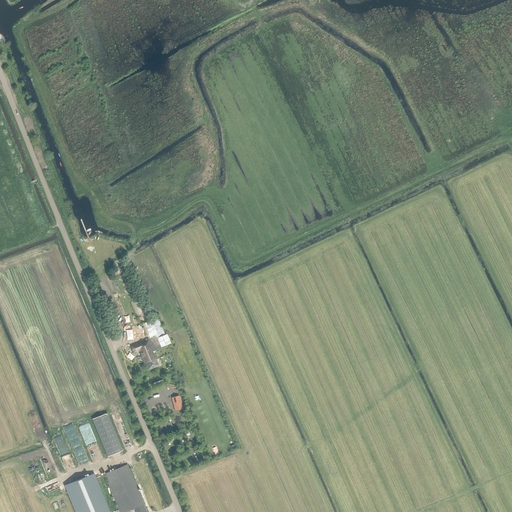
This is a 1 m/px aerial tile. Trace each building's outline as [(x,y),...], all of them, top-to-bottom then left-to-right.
[(136,344),(130,346),(133,353),(139,351),(145,364),(146,364),(146,365),(148,369),(158,365),(155,360),(157,359),(154,353),(154,351),(153,351),(152,347),(160,344),(161,348),(170,344),(167,334),(165,335),(158,318),(142,324),(147,335),(150,334),(149,332),(155,330),(158,335),(148,339),(143,341),(142,342),(140,342),(140,343),(136,345),(136,344)] [(182,409),(179,396),(173,398),(176,407),(178,406),(179,410),(182,409)] [(108,456),(122,451),(107,414),(93,419),(108,456)] [(67,452),(60,435),(53,437),(59,454),(67,452)] [(104,474),(119,511),(146,511),(128,464),(104,474)] [(76,511),(109,511),(94,474),(66,486),(76,511)]
